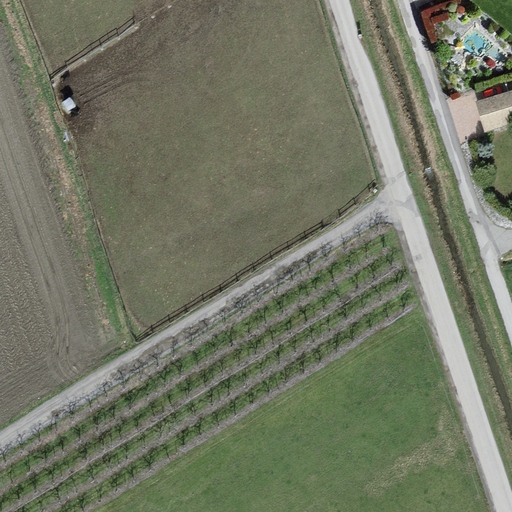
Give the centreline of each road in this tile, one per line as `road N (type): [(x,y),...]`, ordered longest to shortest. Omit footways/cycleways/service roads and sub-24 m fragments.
road 1 (tertiary): [(506,511),(338,0)]
road 2 (track): [(0,448),(404,202)]
road 3 (residential): [(402,0),(474,215),(488,238),(511,246)]
